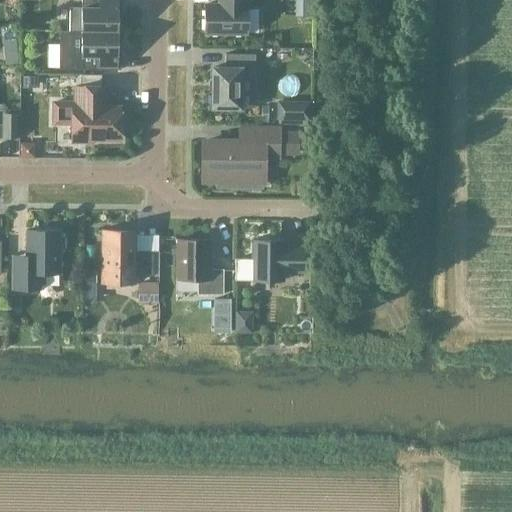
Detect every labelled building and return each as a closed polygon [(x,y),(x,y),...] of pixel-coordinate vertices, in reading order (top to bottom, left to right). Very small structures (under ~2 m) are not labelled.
[(69,31),(81,31),(116,32),(116,8),(120,8),(120,0),(80,0),(81,8),(69,7),(69,31)] [(244,0),(218,0),(218,4),(204,4),(204,33),(246,34),(246,5),(244,5),(244,0)] [(61,31),(60,69),(93,69),(119,69),(120,55),(116,55),(116,32),(81,31),(69,31),(61,31)] [(224,68),(212,68),(211,107),(239,107),(239,79),(254,79),(254,54),(224,54),(224,68)] [(119,107),(106,106),(106,87),(74,86),(74,103),(53,102),(53,123),(71,123),(71,142),(91,142),(91,138),(119,139),(119,124),(122,124),(122,111),(119,111),(119,107)] [(307,103),(277,102),(277,118),(307,119),(307,103)] [(15,138),(15,114),(3,114),(2,138),(15,138)] [(263,180),(263,159),(280,159),(280,155),(298,155),(298,131),(280,131),(280,125),(237,125),(237,142),(203,142),(203,180),(263,180)] [(12,263),(11,289),(39,289),(39,273),(59,274),(59,251),(63,249),(63,238),(59,235),(59,230),(26,230),(25,263),(12,263)] [(102,231),(102,283),(133,283),(133,275),(152,275),(152,251),(133,251),(134,231),(102,231)] [(208,240),(178,239),(178,279),(197,279),(197,294),(222,294),(222,269),(208,269),(208,240)] [(234,259),(234,280),(252,280),(282,280),(282,271),(304,271),(304,246),(282,246),(282,240),(252,240),(252,259),(234,259)]
